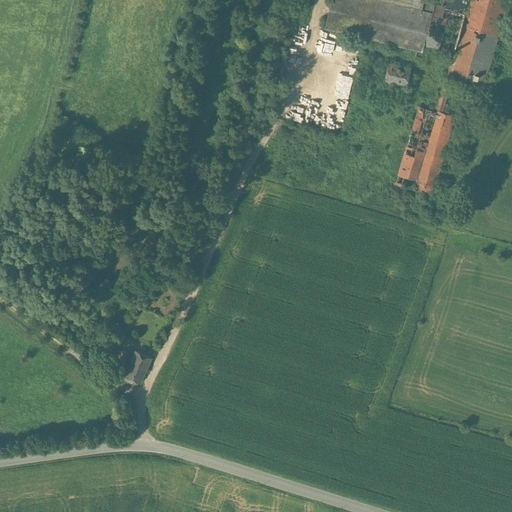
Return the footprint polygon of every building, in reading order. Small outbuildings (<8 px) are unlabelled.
[(331,0),(325,27),(423,51),(425,44),(436,4),(434,4),(424,1),(424,0),(331,0)] [(435,0),(434,4),(436,4),(425,44),(453,52),(446,75),(484,86),(508,0),(435,0)] [(411,67),(389,61),(385,81),(407,87),(411,67)] [(455,114),(418,104),(395,185),(433,196),(448,141),(455,143),(463,115),(456,113),(455,114)] [(116,329),(110,326),(105,335),(111,338),(116,329)] [(86,343),(82,349),(101,365),(106,359),(86,343)] [(124,371),(128,362),(123,360),(127,352),(120,348),(112,365),(124,371)] [(151,356),(135,349),(128,362),(124,371),(121,376),(131,381),(133,378),(139,381),(151,356)]
